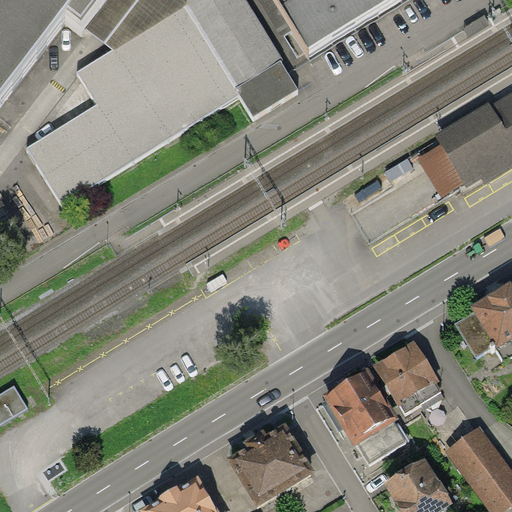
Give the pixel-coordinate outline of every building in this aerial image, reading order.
[(0,0),(0,141),(88,29),(119,52),(78,73),(101,108),(26,155),(62,213),(137,166),(241,103),(253,125),(307,95),(273,39),(285,31),(306,67),(418,0),(0,0)] [(485,20),(464,32),(469,41),(490,28),(485,20)] [(511,99),(435,145),(440,153),(418,166),(442,205),(464,192),(467,197),(482,188),(485,192),(511,175),(511,99)] [(477,317),(458,328),(478,361),(496,350),(505,365),(511,360),(511,291),(476,314),(477,317)] [(415,351),(379,373),(406,417),(442,395),(415,351)] [(367,380),(323,406),(334,424),(341,421),(369,468),(407,446),(367,380)] [(0,396),(0,418),(4,425),(31,410),(18,386),(0,396)] [(285,434),(232,466),(259,509),(311,478),(285,434)] [(511,511),(511,478),(479,435),(451,456),(492,511),(511,511)] [(426,470),(390,491),(401,511),(444,511),(449,509),(426,470)] [(212,511),(198,486),(154,511),(212,511)]
